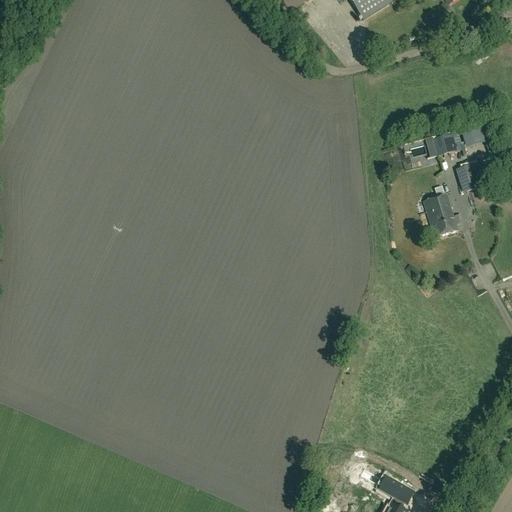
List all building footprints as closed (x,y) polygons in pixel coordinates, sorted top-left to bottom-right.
[(394,2),(397,0),(349,0),(363,21),(393,2),(394,2)] [(484,125),(465,124),(464,141),(484,142),(484,125)] [(437,157),(437,158),(461,151),(462,151),(460,145),(458,134),(456,135),(433,141),(437,157)] [(463,195),(485,189),(478,165),(467,168),(455,171),(463,195)] [(434,240),(458,232),(446,195),(423,202),(434,240)] [(390,511),(402,511),(405,507),(398,503),(404,492),(387,482),(380,495),(394,502),(389,510),(391,511),(390,511)]
